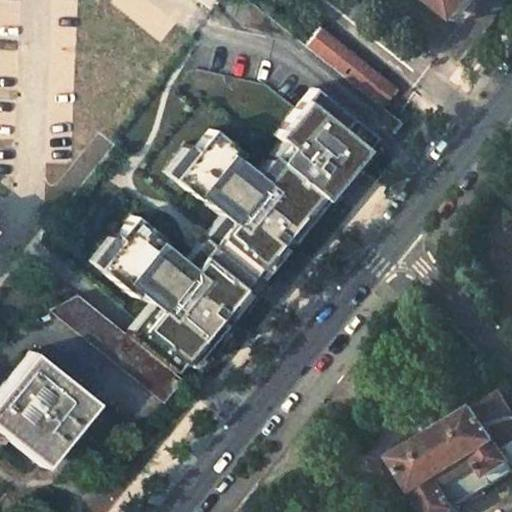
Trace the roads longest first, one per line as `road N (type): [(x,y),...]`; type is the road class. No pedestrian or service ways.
road 1 (secondary): [(393,238),(178,511)]
road 2 (secondary): [(511,91),(393,238)]
road 3 (residential): [(511,366),(393,238)]
